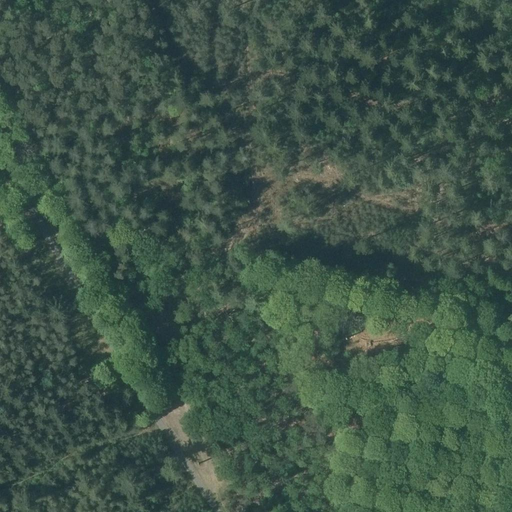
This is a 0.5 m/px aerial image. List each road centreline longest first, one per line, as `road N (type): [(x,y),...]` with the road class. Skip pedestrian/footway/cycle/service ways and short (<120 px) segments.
road 1 (track): [(511,305),(255,249),(39,218)]
road 2 (unclassified): [(0,154),(216,511)]
road 3 (track): [(0,489),(158,422)]
